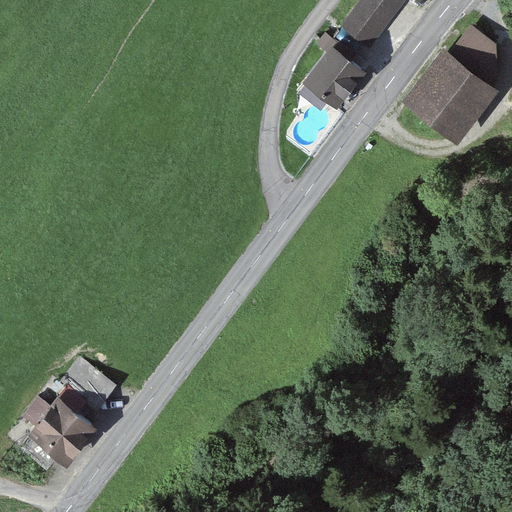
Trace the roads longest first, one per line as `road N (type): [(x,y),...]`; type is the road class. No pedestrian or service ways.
road 1 (tertiary): [(66,511),(453,0)]
road 2 (track): [(287,216),(266,165),(276,83),(331,0)]
road 3 (track): [(375,511),(511,347)]
